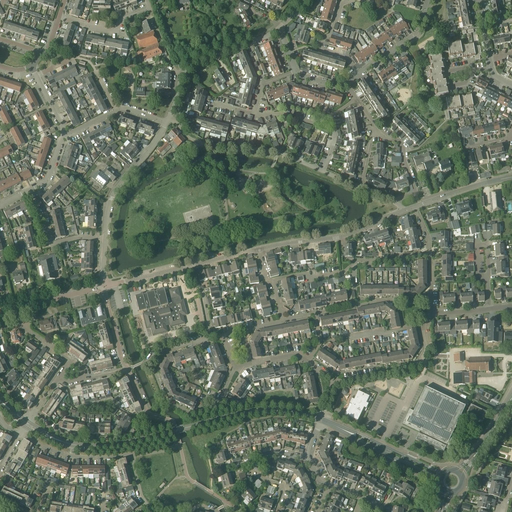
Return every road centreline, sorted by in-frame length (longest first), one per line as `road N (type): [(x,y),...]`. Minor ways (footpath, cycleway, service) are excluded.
road 1 (tertiary): [(123,444),(252,411),(321,419)]
road 2 (residential): [(33,415),(60,433),(127,436),(147,411),(128,369)]
road 3 (residential): [(322,171),(278,152),(192,140),(167,118)]
road 4 (residential): [(147,505),(129,454),(70,456),(21,435)]
road 5 (residential): [(259,249),(106,286)]
road 6 (residential): [(167,118),(191,65),(278,29)]
road 7 (residential): [(402,210),(337,237),(259,249)]
road 8 (residential): [(196,412),(168,404),(149,360),(154,351),(211,338)]
road 9 (residential): [(334,380),(415,367),(426,350),(429,312)]
road 10 (residential): [(104,239),(113,194),(166,121)]
